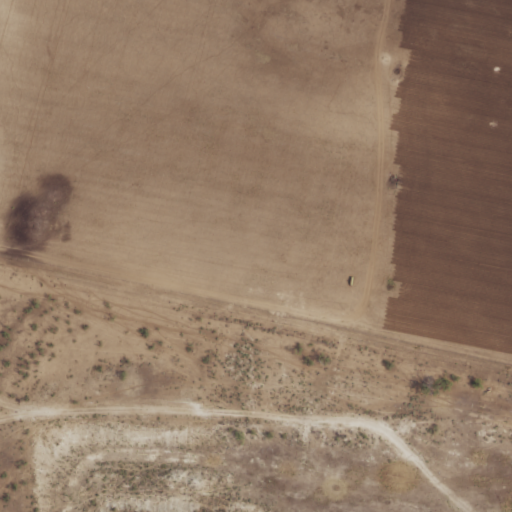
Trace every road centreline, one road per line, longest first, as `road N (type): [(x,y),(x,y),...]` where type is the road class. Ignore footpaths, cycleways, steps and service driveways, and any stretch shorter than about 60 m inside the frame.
road 1 (track): [(383,0),(374,266),(357,313),(306,320),(0,243)]
road 2 (track): [(0,418),(68,407),(201,405),(362,422),(462,511)]
road 3 (track): [(511,365),(306,320)]
road 4 (track): [(65,511),(70,490),(91,464),(138,452),(223,463)]
